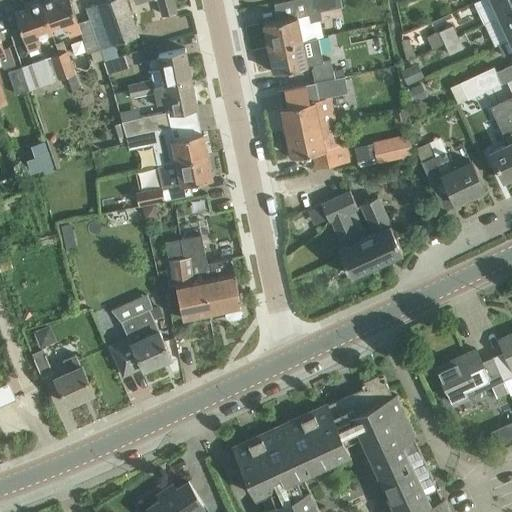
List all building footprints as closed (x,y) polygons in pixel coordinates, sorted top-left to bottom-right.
[(71,0),(46,0),(42,2),(53,32),(67,27),(70,35),(82,31),(89,52),(101,48),(90,18),(79,22),(71,0)] [(101,48),(101,49),(113,45),(140,35),(127,0),(105,0),(86,7),(90,18),(101,48)] [(158,0),(163,14),(176,10),(173,0),(158,0)] [(264,22),(269,45),(302,39),(302,40),(315,37),(312,21),(322,19),(320,11),(342,6),(341,0),(306,0),(310,13),(297,16),(297,15),(264,22)] [(511,11),(511,0),(492,0),(500,17),(511,11)] [(37,37),(53,32),(42,2),(16,11),(29,49),(40,46),(37,37)] [(511,36),(511,11),(500,17),(509,38),(511,36)] [(445,42),(458,36),(453,24),(426,36),(432,49),(445,42)] [(0,65),(3,65),(4,68),(16,64),(9,45),(4,47),(0,35),(0,65)] [(463,48),(458,36),(445,42),(449,54),(463,48)] [(511,36),(509,38),(510,39),(499,43),(503,55),(511,50),(511,36)] [(409,38),(402,38),(408,59),(416,56),(409,38)] [(307,65),(302,40),(302,39),(269,45),(274,72),(307,65)] [(56,43),(59,52),(67,49),(64,40),(56,43)] [(155,85),(192,77),(186,48),(159,53),(162,69),(153,71),(154,79),(155,85)] [(52,55),(60,78),(67,76),(72,89),(80,87),(75,73),(76,73),(67,49),(59,52),(52,55)] [(118,57),(106,62),(109,71),(130,63),(127,54),(118,57)] [(312,67),(315,81),(342,75),(339,56),(315,61),(316,66),(312,67)] [(30,88),(54,81),(45,57),(22,65),(30,88)] [(402,68),(408,82),(425,74),(418,60),(402,68)] [(30,88),(22,65),(8,70),(16,93),(30,88)] [(501,83),(493,65),(460,81),(468,97),(501,83)] [(345,74),(342,75),(315,81),(319,99),(332,97),(349,93),(345,74)] [(154,79),(142,81),(145,94),(155,92),(157,102),(169,100),(171,112),(198,107),(192,77),(155,85),(154,79)] [(428,93),(422,80),(406,87),(412,101),(428,93)] [(129,90),(130,94),(131,96),(145,94),(142,81),(128,84),(129,90)] [(511,96),(491,107),(508,144),(491,152),(504,179),(511,174),(511,96)] [(287,130),(320,123),(337,119),(332,97),(319,99),(315,100),(315,99),(282,106),(287,130)] [(121,117),(140,113),(139,105),(119,109),(121,117)] [(410,107),(393,110),(395,122),(412,119),(410,107)] [(126,134),(146,130),(172,125),(169,110),(122,120),(122,121),(126,134)] [(320,123),(287,130),(292,156),(314,151),(317,166),(350,159),(347,141),(342,142),(340,130),(337,119),(320,123)] [(126,134),(122,121),(115,123),(119,136),(126,134)] [(178,161),(208,155),(203,132),(174,138),(172,125),(146,130),(149,144),(155,143),(159,165),(178,161)] [(126,134),(119,136),(121,144),(129,142),(126,134)] [(409,134),(354,146),(358,164),(413,152),(409,134)] [(454,169),(445,150),(424,161),(421,162),(432,185),(445,179),(455,201),(470,195),(471,197),(474,198),(483,194),(484,191),(483,188),(485,188),(472,160),(454,169)] [(178,161),(159,165),(164,187),(140,192),(142,204),(174,197),(172,186),(213,178),(208,155),(178,161)] [(0,204),(24,195),(21,187),(0,195),(0,204)] [(351,190),(322,203),(330,220),(332,219),(344,245),(339,247),(352,274),(403,251),(378,195),(361,203),(374,231),(360,237),(348,210),(358,206),(351,190)] [(155,210),(154,205),(145,207),(147,215),(151,214),(155,210)] [(184,256),(175,258),(178,276),(204,272),(205,277),(207,289),(210,289),(212,295),(225,292),(228,309),(226,309),(228,316),(231,318),(240,316),(242,313),(241,306),(243,306),(233,257),(211,261),(211,262),(207,263),(201,233),(181,237),(184,256)] [(0,257),(0,262),(3,271),(15,266),(11,253),(0,257)] [(178,276),(175,258),(167,259),(169,284),(176,283),(179,298),(184,318),(226,309),(228,309),(225,292),(212,295),(210,289),(207,289),(205,277),(204,272),(178,276)] [(144,368),(172,356),(149,307),(122,320),(130,337),(111,345),(124,374),(143,365),(144,368)] [(41,345),(58,338),(50,322),(34,329),(41,345)] [(511,332),(499,339),(505,352),(493,357),(503,380),(511,376),(511,332)] [(477,349),(437,367),(453,403),(503,380),(493,357),(483,362),(477,349)] [(34,357),(42,376),(54,372),(45,352),(34,357)] [(55,377),(67,403),(94,391),(82,364),(81,365),(75,353),(63,358),(69,370),(55,377)] [(429,469),(420,449),(414,436),(416,435),(415,434),(414,434),(412,429),(409,422),(410,422),(409,421),(408,421),(403,409),(404,409),(403,408),(402,408),(397,396),(398,396),(397,394),(393,396),(386,380),(387,379),(384,373),(362,383),(365,389),(328,406),(327,403),(326,404),(314,410),(314,409),(311,411),(308,413),(301,416),(301,415),(298,417),(290,421),(288,422),(288,421),(284,423),(275,428),(275,427),(271,429),(271,430),(262,434),(261,433),(257,435),(257,436),(252,438),(249,440),(247,437),(241,440),(243,443),(236,446),(235,445),(234,446),(257,496),(270,490),(277,504),(263,510),(264,511),(319,511),(309,489),(302,492),(296,478),(313,471),(331,462),(350,453),(342,437),(343,436),(358,429),(394,506),(392,507),(394,511),(451,511),(445,499),(431,505),(426,494),(440,487),(439,486),(437,487),(429,469)] [(0,384),(0,403),(1,405),(17,397),(9,381),(0,384)] [(191,511),(204,503),(189,480),(176,488),(173,483),(158,493),(161,498),(149,506),(152,511),(191,511)]
